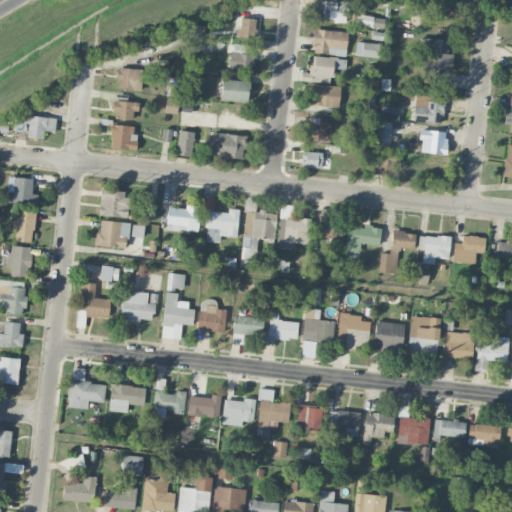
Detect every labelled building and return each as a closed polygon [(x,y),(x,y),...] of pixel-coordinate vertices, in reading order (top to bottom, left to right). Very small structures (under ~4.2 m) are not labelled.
[(347,23),(347,1),(317,0),(317,18),(333,18),(333,22),(347,23)] [(382,28),(383,18),(358,15),(357,25),(382,28)] [(237,35),(254,37),(255,19),(239,17),(237,35)] [(189,38),(205,39),(206,26),(189,25),(189,38)] [(347,31),(313,29),(312,53),(345,55),(347,31)] [(450,72),(452,54),(447,53),(448,40),(419,37),(417,53),(425,54),(424,69),(450,72)] [(379,57),(379,43),(356,42),(355,56),(379,57)] [(251,44),(230,44),(229,70),(251,71),(251,44)] [(311,57),(310,75),(333,76),(334,58),(311,57)] [(142,69),(117,68),(116,89),(141,90),(142,69)] [(220,99),(247,102),(249,82),(222,79),(220,99)] [(307,105),(338,106),(339,85),(308,84),(307,105)] [(442,102),(432,102),(432,96),(414,95),(413,122),(441,123),(442,102)] [(164,112),(177,113),(178,99),(166,98),(164,112)] [(113,119),(132,119),(132,111),(138,111),(139,101),(114,100),(113,119)] [(395,103),(381,102),(381,119),(395,119),(395,103)] [(55,118),(14,116),(13,131),(26,131),(26,137),(42,138),(42,131),(55,132),(55,118)] [(318,127),(303,127),(303,141),(329,142),(330,122),(319,121),(318,127)] [(388,150),(392,123),(378,121),(374,147),(388,150)] [(111,148),(136,149),(136,140),(131,140),(131,125),(111,125),(111,148)] [(162,141),(169,142),(171,129),(163,128),(162,141)] [(192,131),(177,130),(176,155),(191,155),(192,131)] [(445,154),(446,131),(419,130),(419,139),(420,139),(420,153),(445,154)] [(205,154),(242,159),(246,136),(209,131),(205,154)] [(503,177),(511,177),(511,143),(506,143),(503,177)] [(321,168),(321,152),(301,151),(301,167),(321,168)] [(32,178),(8,177),(7,203),(36,204),(36,194),(31,194),(32,178)] [(130,194),(101,190),(97,214),(127,218),(130,194)] [(284,218),(283,243),(309,244),(310,218),(291,217),(292,205),(279,204),(279,218),(284,218)] [(155,216),(155,206),(144,205),(143,216),(155,216)] [(166,230),(197,231),(198,205),(185,205),(185,208),(167,207),(166,230)] [(206,211),(205,241),(219,242),(219,236),(237,237),(237,209),(228,208),(228,212),(206,211)] [(35,213),(18,210),(14,241),(32,243),(35,213)] [(96,244),(125,249),(129,223),(99,219),(96,244)] [(343,238),(344,220),(322,219),(321,237),(343,238)] [(130,236),(143,237),(144,225),(132,224),(130,236)] [(380,227),(363,225),(362,227),(347,226),(344,250),(359,252),(360,243),(378,245),(380,227)] [(414,232),(391,231),(390,253),(379,253),(378,272),(396,273),(397,248),(413,248),(414,232)] [(423,249),(421,263),(434,264),(434,258),(448,259),(450,237),(418,234),(417,249),(423,249)] [(453,243),(452,262),(474,264),(475,253),(483,254),(485,237),(461,235),(460,243),(453,243)] [(511,258),(511,242),(496,241),(495,257),(511,258)] [(31,247),(11,245),(10,253),(5,252),(4,266),(11,267),(10,274),(28,275),(31,247)] [(252,260),(253,250),(241,249),(241,260),(252,260)] [(119,268),(100,265),(99,279),(117,281),(119,268)] [(428,269),(414,267),(412,280),(426,283),(428,269)] [(183,290),(184,274),(168,272),(166,288),(183,290)] [(25,281),(0,279),(0,304),(6,305),(6,314),(24,314),(25,281)] [(85,316),(108,317),(109,299),(94,298),(95,283),(81,282),(79,309),(85,309),(85,316)] [(147,292),(122,290),(121,319),(139,320),(139,319),(153,320),(154,303),(147,303),(147,292)] [(161,338),(180,338),(180,324),(192,325),(193,309),(187,309),(188,301),(176,300),(177,292),(164,292),(161,338)] [(226,310),(215,308),(216,300),(200,298),(196,329),(223,332),(226,310)] [(319,320),(319,309),(304,308),(302,340),(333,341),(333,320),(319,320)] [(278,312),(269,312),(268,338),(296,339),(297,321),(277,320),(278,312)] [(344,347),(367,348),(369,321),(361,321),(361,314),(338,313),(337,342),(344,343),(344,347)] [(262,334),(263,317),(233,315),(232,333),(262,334)] [(407,351),(436,354),(439,318),(410,315),(407,351)] [(404,324),(375,320),(372,348),(401,351),(404,324)] [(0,345),(22,347),(22,333),(19,333),(19,322),(4,321),(3,333),(0,332),(0,345)] [(472,358),(473,332),(443,331),(442,357),(472,358)] [(508,338),(479,334),(474,370),(487,371),(488,360),(505,362),(508,338)] [(313,358),(316,342),(303,340),(301,357),(313,358)] [(0,382),(17,384),(19,358),(0,356),(0,382)] [(84,369),(71,367),(67,407),(87,409),(88,400),(103,402),(105,384),(83,382),(84,369)] [(183,413),(185,393),(163,391),(164,380),(155,379),(151,416),(165,418),(165,411),(183,413)] [(126,412),(127,404),(143,405),(145,387),(111,383),(108,410),(126,412)] [(257,428),(269,428),(269,421),(288,422),(289,403),(272,401),(273,389),(259,388),(257,428)] [(219,416),(220,397),(188,395),(187,415),(219,416)] [(223,399),(221,419),(252,422),(254,399),(243,398),(243,401),(223,399)] [(295,429),(321,430),(322,406),(297,405),(295,429)] [(397,442),(427,444),(428,418),(407,417),(408,406),(399,405),(397,442)] [(328,427),(342,427),(341,435),(357,435),(358,411),(328,411),(328,427)] [(383,437),(383,432),(392,432),(393,414),(364,413),(363,436),(383,437)] [(464,421),(433,419),(432,436),(463,437),(464,421)] [(468,424),(468,439),(484,439),(484,447),(499,448),(500,425),(468,424)] [(0,455),(10,456),(10,430),(0,429),(0,455)] [(286,442),(273,441),(273,456),(286,457),(286,442)] [(419,461),(427,462),(428,447),(420,446),(419,461)] [(122,473),(141,474),(142,456),(123,455),(122,473)] [(232,463),(216,462),(215,478),(231,479),(232,463)] [(172,511),(174,493),(167,492),(169,469),(151,467),(150,479),(144,478),(141,509),(172,511)] [(64,482),(62,499),(93,503),(95,477),(83,476),(82,484),(64,482)] [(176,511),(192,511),(193,511),(195,511),(208,511),(210,477),(195,476),(194,488),(178,487),(176,511)] [(367,479),(357,478),(356,492),(366,492),(367,479)] [(103,507),(135,508),(135,488),(124,487),(124,491),(103,490),(103,507)] [(212,511),(243,511),(244,488),(213,487),(212,511)] [(345,511),(347,504),(333,503),(334,491),(320,490),(317,511),(345,511)] [(383,511),(386,496),(355,492),(352,511),(383,511)] [(277,511),(277,501),(248,500),(247,511),(277,511)]
